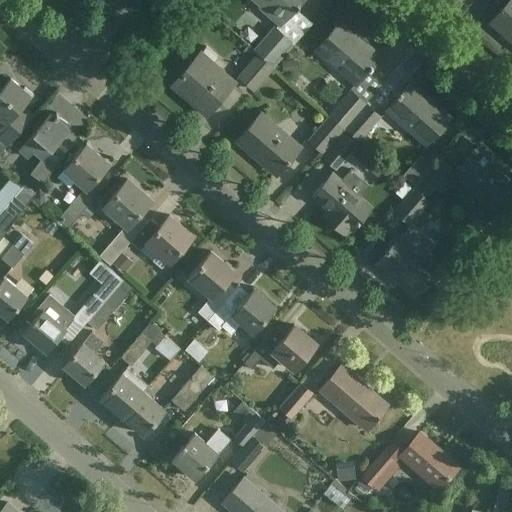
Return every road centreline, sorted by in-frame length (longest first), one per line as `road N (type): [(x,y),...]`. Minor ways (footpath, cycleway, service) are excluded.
road 1 (residential): [(511,443),(75,65)]
road 2 (tertiary): [(143,511),(0,389)]
road 3 (residential): [(511,106),(391,0)]
